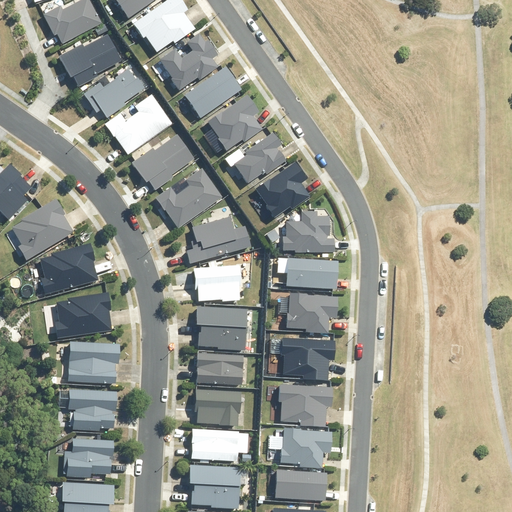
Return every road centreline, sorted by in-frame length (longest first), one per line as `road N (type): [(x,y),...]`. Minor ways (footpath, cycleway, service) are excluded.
road 1 (residential): [(216,0),(350,190),(365,227),(356,511)]
road 2 (residential): [(147,511),(153,335),(137,249),(99,187),(29,130)]
road 3 (residential): [(29,130),(56,90),(19,0)]
